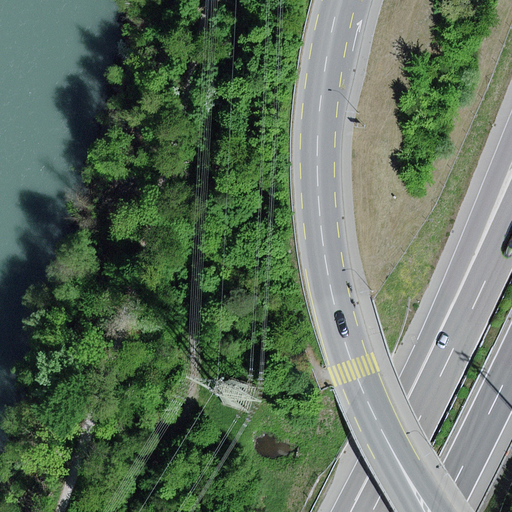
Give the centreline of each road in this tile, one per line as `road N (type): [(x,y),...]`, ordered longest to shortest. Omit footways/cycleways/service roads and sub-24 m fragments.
road 1 (tertiary): [(427,511),(375,418),(327,267),(318,126),(340,0)]
road 2 (track): [(60,511),(123,320),(209,0)]
road 3 (motorway): [(511,135),(432,328),(342,511)]
road 4 (motorway): [(511,221),(371,511)]
road 5 (motorway): [(439,511),(511,366)]
